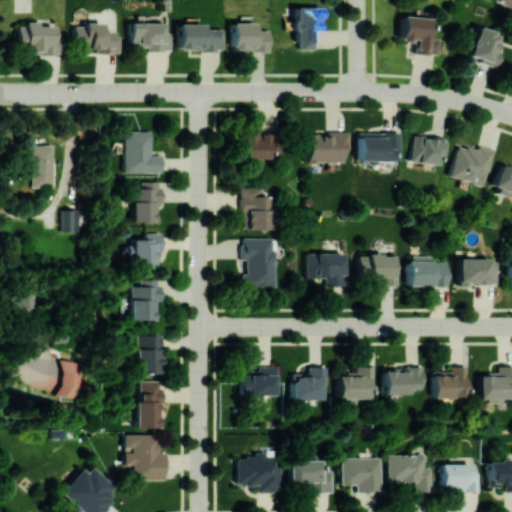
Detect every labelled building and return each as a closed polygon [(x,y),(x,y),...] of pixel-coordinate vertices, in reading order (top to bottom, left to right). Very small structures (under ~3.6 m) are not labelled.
[(511,0),(493,0),(511,8),(511,0)] [(293,49),(316,49),(316,7),(293,7),(293,49)] [(436,38),(426,37),(427,17),(399,15),(397,39),(413,39),(412,53),(435,54),(436,38)] [(162,21),(127,22),(128,45),(144,44),(145,50),(169,50),(169,32),(163,33),(162,21)] [(254,22),(229,22),(228,49),(267,50),(267,29),(254,29),(254,22)] [(52,23),(15,24),(16,45),(25,45),(25,54),(53,53),(52,23)] [(100,23),(71,23),(71,40),(77,40),(77,47),(102,47),(101,52),(118,53),(118,33),(100,32),(100,23)] [(175,49),(220,50),(220,29),(201,28),(201,23),(175,23),(175,49)] [(498,31),(473,26),(467,58),(495,64),(498,50),(494,50),(498,31)] [(122,130),(122,171),(158,171),(159,154),(148,154),(148,131),(122,130)] [(266,158),(267,150),(271,150),(272,132),(240,131),(239,157),(266,158)] [(341,161),(340,148),(346,148),(345,131),(303,132),(304,162),(341,161)] [(355,159),(363,160),(363,164),(372,164),(372,159),(397,160),(397,132),(355,131),(355,159)] [(443,137),(410,135),(408,162),(435,163),(435,154),(443,155),(443,137)] [(27,144),(28,187),(51,186),(50,143),(27,144)] [(491,149),(476,145),(475,149),(456,144),(447,176),(482,185),(491,149)] [(511,167),(499,162),(488,188),(507,195),(507,193),(511,194),(511,167)] [(129,220),(155,221),(155,203),(157,203),(158,181),(138,181),(138,187),(129,187),(129,220)] [(238,210),(241,210),(241,229),(268,229),(268,195),(259,195),(259,187),(238,186),(238,210)] [(76,231),(77,207),(58,207),(57,230),(76,231)] [(159,251),(158,232),(143,232),(143,238),(130,238),(131,267),(149,267),(149,263),(155,263),(155,251),(159,251)] [(272,287),(273,238),(240,237),(240,259),(244,259),(244,273),(239,273),(239,286),(272,287)] [(341,253),(304,252),(303,277),(332,277),(332,284),(346,284),(346,265),(341,264),(341,253)] [(397,285),(396,253),(356,255),(356,272),(366,272),(366,281),(378,281),(378,286),(397,285)] [(446,261),(430,261),(431,255),(406,255),(406,285),(446,285),(446,261)] [(496,259),(457,258),(456,283),(495,284),(496,259)] [(157,302),(157,278),(138,279),(138,285),(128,285),(128,319),(151,319),(151,302),(157,302)] [(158,373),(159,334),(134,334),(133,372),(158,373)] [(83,387),(87,364),(61,359),(55,395),(75,399),(78,386),(83,387)] [(274,365),(254,365),(254,372),(238,372),(238,394),(273,394),(274,365)] [(288,373),(288,399),(320,399),(319,383),(324,383),(324,365),(306,365),(306,372),(288,373)] [(335,375),(335,397),(370,398),(371,366),(354,365),(354,372),(344,372),(344,375),(335,375)] [(430,397),(465,397),(465,365),(449,366),(449,370),(430,371),(430,397)] [(476,398),(484,398),(484,402),(497,403),(497,398),(511,398),(511,370),(511,365),(495,365),(495,373),(476,373),(476,398)] [(380,393),(406,393),(406,388),(420,388),(420,366),(388,366),(388,370),(380,370),(380,393)] [(131,401),(131,427),(158,427),(158,380),(136,380),(136,400),(131,401)] [(129,478),(161,479),(162,452),(154,452),(155,434),(121,433),(120,447),(129,447),(129,453),(120,452),(120,464),(129,464),(129,478)] [(386,454),(386,481),(412,481),(412,491),(430,491),(429,466),(424,466),(424,453),(386,454)] [(234,455),(234,485),(255,484),(255,491),(278,491),(278,466),(273,466),(272,456),(263,456),(263,454),(234,455)] [(339,484),(354,484),(354,491),(379,491),(378,456),(339,457),(339,484)] [(331,491),(330,469),(319,470),(319,458),(287,459),(287,482),(314,481),(315,491),(331,491)] [(511,459),(486,460),(486,485),(503,485),(503,491),(511,490),(511,459)] [(81,511),(98,511),(117,490),(86,463),(59,493),(81,511)] [(439,486),(447,486),(447,490),(477,491),(477,472),(471,471),(471,463),(439,463),(439,486)]
